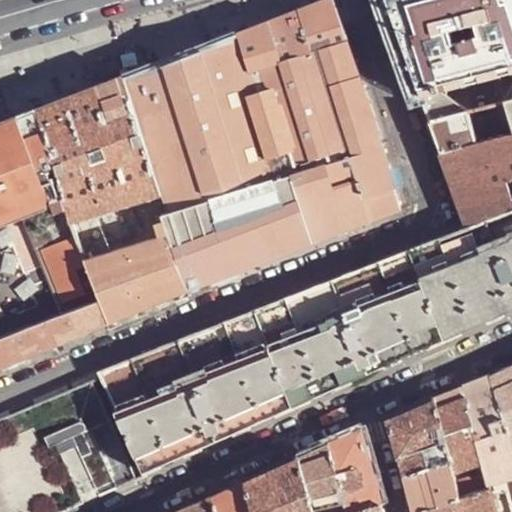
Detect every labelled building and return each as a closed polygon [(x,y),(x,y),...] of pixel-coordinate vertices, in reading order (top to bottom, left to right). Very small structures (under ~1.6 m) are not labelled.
[(335,0),(321,0),(295,10),(321,81),(348,158),(385,145),(379,119),(377,116),(335,0)] [(511,0),(381,0),(416,96),(422,95),(420,90),(387,0),(511,0)] [(472,77),(446,0),(387,0),(420,90),(441,85),(472,77)] [(466,0),(446,0),(472,77),(489,73),(466,0)] [(511,0),(466,0),(489,73),(511,67),(511,0)] [(295,10),(267,21),(288,84),(313,75),(315,83),(321,81),(295,10)] [(267,21),(238,32),(259,95),(288,84),(267,21)] [(238,32),(125,76),(164,195),(165,200),(156,203),(166,234),(251,204),(279,195),(390,160),(385,145),(348,158),(321,81),(315,83),(313,75),(288,84),(259,95),(238,32)] [(472,77),(441,85),(441,89),(443,90),(511,72),(511,67),(489,73),(472,77)] [(125,76),(40,109),(73,222),(164,195),(125,76)] [(422,95),(432,120),(471,110),(445,91),(443,90),(441,89),(441,85),(420,90),(422,95)] [(511,99),(506,101),(511,126),(511,134),(479,143),(471,110),(432,120),(442,151),(461,146),(467,163),(449,170),(469,225),(470,227),(511,210),(511,99)] [(40,109),(0,124),(0,339),(101,298),(87,260),(73,222),(40,109)] [(461,146),(442,151),(449,170),(467,163),(461,146)] [(402,210),(390,160),(279,195),(293,250),(302,247),(337,234),(370,222),(392,214),(402,210)] [(164,195),(73,222),(87,260),(166,234),(156,203),(165,200),(164,195)] [(279,195),(251,204),(267,260),(293,250),(279,195)] [(251,204),(166,234),(167,236),(170,236),(187,290),(200,286),(233,273),(267,260),(251,204)] [(511,210),(470,227),(469,225),(416,246),(193,333),(99,369),(102,375),(116,413),(105,418),(108,424),(136,478),(511,309),(511,210)] [(166,234),(87,260),(101,298),(111,321),(127,315),(172,296),(187,290),(170,236),(167,236),(166,234)] [(0,368),(111,321),(101,298),(0,339),(0,368)] [(511,365),(490,374),(511,446),(511,445),(511,365)] [(490,374),(465,384),(483,460),(486,470),(488,482),(501,478),(511,474),(511,448),(511,446),(490,374)] [(0,511),(62,511),(82,503),(100,495),(116,488),(93,431),(100,427),(108,424),(105,418),(92,384),(0,420),(0,511)] [(465,384),(435,398),(449,457),(452,470),(483,460),(465,384)] [(396,446),(404,476),(449,457),(435,398),(388,418),(396,446)] [(359,431),(327,445),(344,506),(345,511),(357,511),(380,504),(369,465),(359,431)] [(298,458),(312,511),(322,511),(344,506),(327,445),(298,458)] [(449,457),(404,476),(407,490),(413,511),(458,496),(455,480),(452,470),(449,457)] [(312,511),(298,458),(244,481),(253,511),(312,511)] [(486,470),(455,480),(458,496),(489,486),(488,482),(486,470)] [(511,474),(501,478),(503,483),(511,480),(511,474)] [(253,511),(244,481),(211,496),(216,511),(253,511)] [(458,496),(413,511),(496,511),(489,486),(458,496)] [(216,511),(211,496),(174,511),(216,511)]
